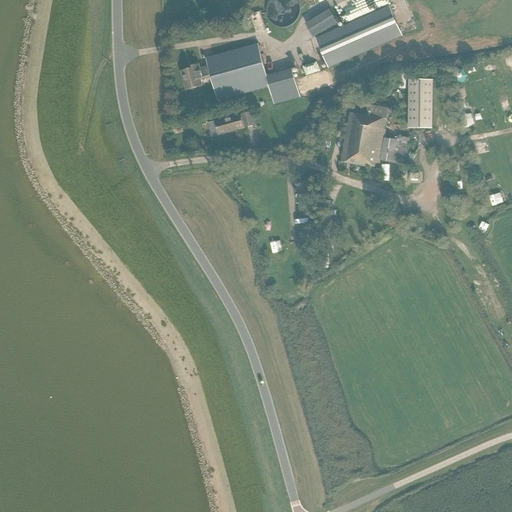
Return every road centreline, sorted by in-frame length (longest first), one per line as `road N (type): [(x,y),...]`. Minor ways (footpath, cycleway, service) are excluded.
road 1 (tertiary): [(298,511),(243,335),(145,170)]
road 2 (unclassified): [(145,170),(291,161),(376,194),(446,236)]
road 3 (unclassified): [(340,511),(511,437)]
road 4 (tertiary): [(145,170),(123,101),(117,0)]
road 5 (track): [(511,342),(482,273),(446,236)]
